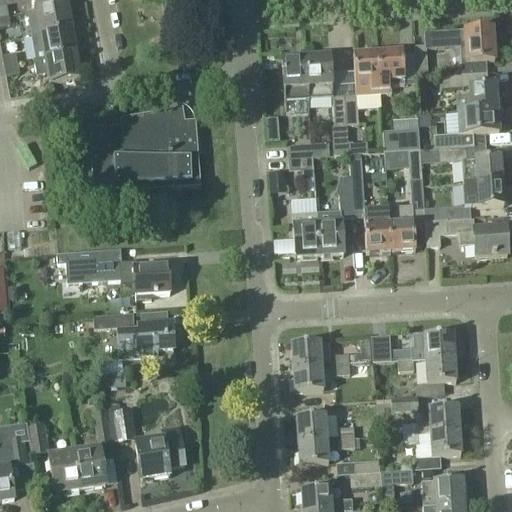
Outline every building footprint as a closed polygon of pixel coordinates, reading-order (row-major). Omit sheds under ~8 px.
[(34,0),(37,13),(67,7),(65,0),(34,0)] [(32,39),(71,32),(67,7),(37,13),(28,15),(32,39)] [(0,20),(10,18),(9,10),(0,11),(0,20)] [(10,18),(0,20),(0,28),(12,27),(10,18)] [(480,76),(486,75),(485,64),(495,63),(494,31),(442,33),(423,34),(424,47),(414,48),(416,81),(426,80),(424,51),(425,51),(459,49),(461,77),(466,77),(480,76)] [(37,63),(76,56),(71,32),(32,39),(37,63)] [(389,54),(378,55),(381,96),(392,95),(391,83),(404,82),(402,53),(400,54),(399,53),(397,51),(391,52),(389,53),(389,54)] [(366,53),(357,54),(358,56),(353,57),(356,98),(381,96),(378,55),(367,56),(366,53)] [(37,63),(34,64),(37,77),(48,75),(50,86),(80,81),(76,56),(37,63)] [(17,66),(20,65),(18,57),(3,60),(4,68),(17,66)] [(306,60),(308,100),(333,99),(330,58),(306,60)] [(309,110),(308,100),(306,60),(282,62),(285,111),(309,110)] [(17,66),(4,68),(5,76),(21,73),(20,65),(17,66)] [(496,87),(487,87),(486,76),(480,76),(466,77),(442,79),(442,91),(469,89),(470,100),(458,101),(459,114),(471,113),(498,111),(496,87)] [(348,158),(346,128),(344,98),(333,99),(337,158),(348,158)] [(344,98),(346,128),(358,127),(356,98),(344,98)] [(467,150),(487,148),(487,137),(500,136),(498,111),(471,113),(473,138),(440,140),(441,151),(467,150)] [(169,125),(167,113),(120,122),(121,129),(89,132),(94,197),(200,189),(197,155),(195,123),(169,125)] [(384,155),(408,154),(420,153),(419,133),(383,135),(384,155)] [(78,140),(68,141),(69,154),(79,153),(78,140)] [(364,143),(352,144),(353,153),(364,152),(364,143)] [(467,150),(441,151),(442,163),(468,161),(467,150)] [(288,162),(312,160),(311,151),(288,152),(288,162)] [(412,215),(424,214),(420,153),(408,154),(412,210),(388,211),(389,227),(391,255),(415,253),(412,215)] [(464,186),(503,184),(501,159),(475,161),(476,173),(463,174),(464,186)] [(312,160),(288,162),(289,174),(313,172),(312,160)] [(389,227),(388,211),(363,213),(360,161),(349,162),(351,196),(352,223),(364,222),(366,257),(391,255),(389,227)] [(270,196),(284,195),(283,175),(268,176),(270,196)] [(311,180),(302,180),(302,191),(311,191),(311,180)] [(425,224),(472,221),(472,211),(505,208),(505,207),(508,203),(507,194),(503,191),(503,184),(464,186),(466,211),(424,214),(425,224)] [(341,224),(352,223),(351,196),(340,197),(341,215),(316,217),(319,260),(344,258),(341,224)] [(295,262),(319,260),(316,217),(292,218),(295,262)] [(472,221),(425,224),(427,250),(443,249),(442,239),(459,238),(459,249),(474,248),(475,262),(508,259),(506,231),(475,233),(474,221),(472,221)] [(57,258),(56,258),(57,268),(65,267),(66,287),(122,283),(122,285),(122,288),(134,287),(135,303),(151,302),(151,299),(168,298),(167,269),(133,271),(122,271),(120,254),(57,258)] [(16,288),(9,289),(10,300),(17,299),(16,288)] [(133,317),(93,320),(94,333),(134,330),(133,317)] [(120,363),(140,362),(155,361),(155,356),(172,355),(170,327),(137,329),(138,335),(118,337),(120,363)] [(424,363),(454,360),(452,336),(422,338),(423,350),(414,351),(415,363),(424,363)] [(372,366),(390,365),(389,340),(371,341),(372,366)] [(291,372),(320,370),(319,345),(290,347),(291,372)] [(334,369),(349,368),(349,360),(333,361),(334,369)] [(454,360),(424,363),(426,387),(416,388),(417,399),(446,397),(445,386),(456,385),(454,360)] [(413,376),(414,365),(398,366),(399,376),(413,376)] [(32,368),(22,369),(24,380),(33,379),(32,368)] [(349,368),(334,369),(334,377),(350,376),(349,368)] [(320,370),(291,372),(293,396),(322,394),(320,370)] [(394,414),(419,414),(419,401),(393,402),(394,414)] [(353,418),(376,417),(375,404),(352,405),(353,418)] [(405,438),(459,434),(457,409),(427,411),(429,427),(404,429),(405,438)] [(96,446),(111,444),(106,410),(91,412),(96,446)] [(109,416),(113,444),(134,441),(130,413),(109,416)] [(297,446),(325,444),(323,419),(295,421),(297,446)] [(31,456),(48,453),(44,428),(27,430),(28,441),(31,456)] [(9,452),(0,453),(0,506),(14,504),(8,468),(13,467),(14,470),(27,468),(22,442),(28,441),(27,430),(27,429),(12,432),(14,443),(8,444),(9,452)] [(338,434),(339,443),(355,442),(354,433),(338,434)] [(431,460),(442,459),(461,458),(459,434),(405,438),(405,449),(430,447),(431,460)] [(185,470),(183,457),(174,459),(172,445),(163,446),(163,442),(135,446),(141,483),(169,479),(168,473),(185,470)] [(339,451),(355,450),(355,442),(339,443),(339,451)] [(325,444),(297,446),(298,469),(327,467),(325,444)] [(74,455),(80,493),(104,489),(98,452),(74,455)] [(53,497),(80,493),(74,455),(47,459),(53,497)] [(412,461),(413,473),(443,471),(442,459),(431,460),(412,461)] [(355,477),(380,475),(379,464),(354,465),(355,477)] [(380,475),(381,489),(414,486),(413,473),(395,474),(383,475),(380,475)] [(353,490),(381,489),(380,475),(355,477),(352,477),(353,490)] [(432,484),(423,485),(424,509),(432,509),(434,509),(464,506),(463,496),(462,485),(462,482),(432,484)] [(329,491),(300,493),(301,511),(355,511),(354,503),(330,504),(329,491)]
